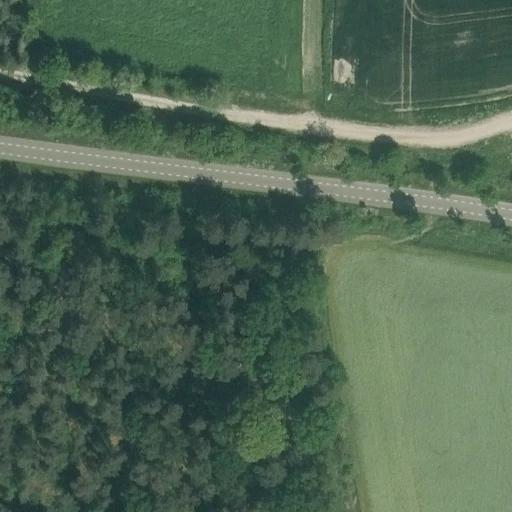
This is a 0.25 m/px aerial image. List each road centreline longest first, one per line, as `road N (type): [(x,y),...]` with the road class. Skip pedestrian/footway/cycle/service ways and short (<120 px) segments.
road 1 (track): [(511,119),(421,141),(0,72)]
road 2 (tertiary): [(511,213),(0,147)]
